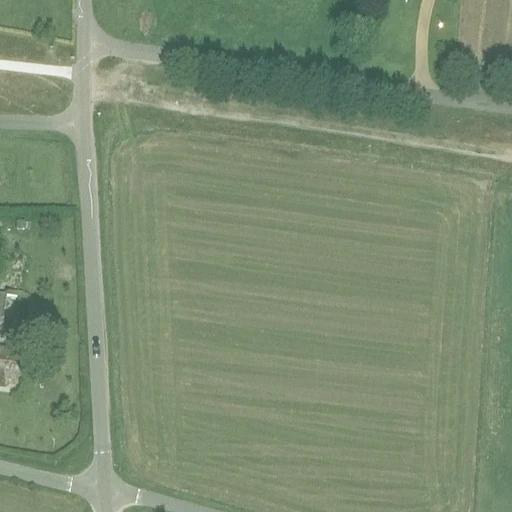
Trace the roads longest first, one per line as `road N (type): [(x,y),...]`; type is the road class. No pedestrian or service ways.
road 1 (track): [(511,148),(81,75)]
road 2 (residential): [(511,104),(84,41)]
road 3 (residential): [(103,489),(83,122)]
